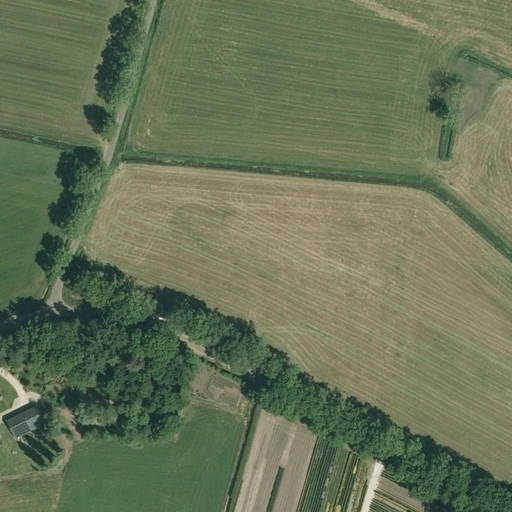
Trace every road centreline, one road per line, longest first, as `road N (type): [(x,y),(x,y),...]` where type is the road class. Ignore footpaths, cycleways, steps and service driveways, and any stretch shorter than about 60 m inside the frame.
road 1 (unclassified): [(511,511),(173,331),(131,314),(53,305)]
road 2 (unclassified): [(53,305),(155,0)]
